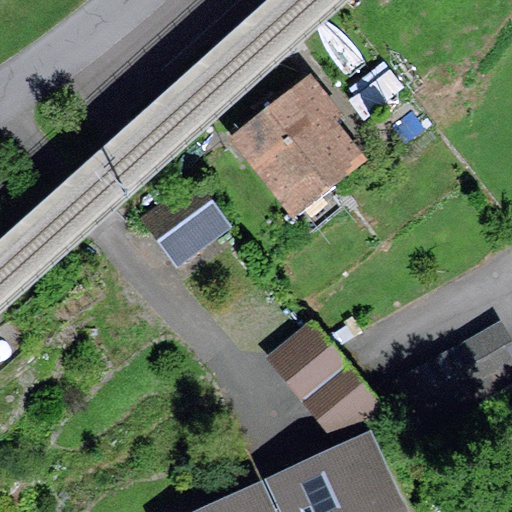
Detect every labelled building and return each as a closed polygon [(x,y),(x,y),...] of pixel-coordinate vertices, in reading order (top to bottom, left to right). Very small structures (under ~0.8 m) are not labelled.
[(245,142),(290,199),(346,156),(320,124),(333,114),(313,89),(245,142)] [(145,220),(175,261),(223,225),(193,185),(145,220)] [(273,362),(304,400),(344,368),(313,330),(273,362)] [(511,356),(501,336),(452,363),(474,402),(511,380),(511,356)] [(425,429),(474,402),(452,363),(404,390),(425,429)] [(335,439),(375,406),(344,368),(304,400),(335,439)] [(281,485),(290,504),(276,510),(276,511),(392,511),(371,466),(358,472),(349,454),(281,485)] [(276,511),(276,510),(271,511),(259,511),(254,498),(223,511),(276,511)]
